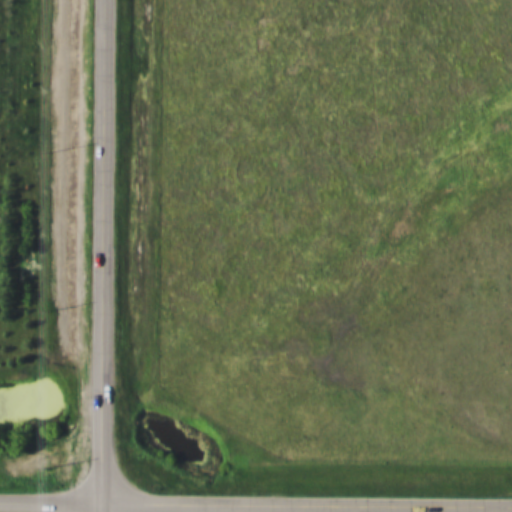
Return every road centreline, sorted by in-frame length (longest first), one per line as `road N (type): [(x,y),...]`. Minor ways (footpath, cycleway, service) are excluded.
road 1 (tertiary): [(104,0),(99,511)]
road 2 (residential): [(0,504),(511,508)]
